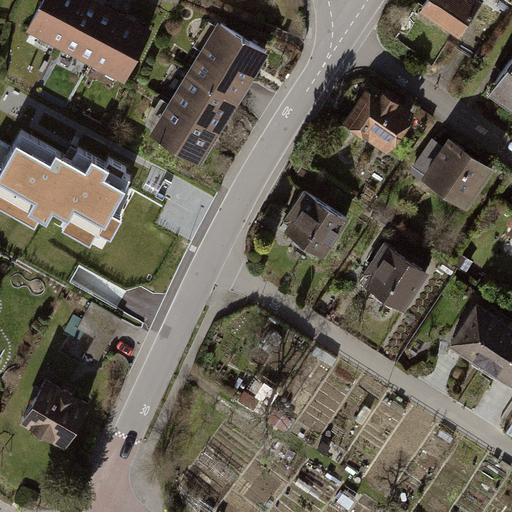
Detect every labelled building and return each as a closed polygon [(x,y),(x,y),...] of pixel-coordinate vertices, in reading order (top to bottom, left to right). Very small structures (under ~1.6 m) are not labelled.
[(91,0),(44,0),(28,31),(126,82),(152,32),(132,22),(109,10),(91,0)] [(486,16),(463,0),(435,0),(428,11),(469,40),(486,16)] [(276,56),(224,26),(157,136),(208,167),(221,147),(239,117),(257,86),(276,56)] [(511,71),(494,97),(511,109),(511,71)] [(420,114),(379,86),(351,127),(392,155),(420,114)] [(72,158),(23,130),(4,162),(0,159),(0,191),(47,218),(53,206),(110,238),(122,216),(111,210),(130,176),(124,173),(127,167),(109,157),(106,163),(78,147),(72,158)] [(505,166),(467,141),(437,185),(475,210),(505,166)] [(147,190),(120,250),(164,270),(191,209),(147,190)] [(350,223),(307,193),(282,230),(325,259),(350,223)] [(426,276),(385,248),(355,291),(397,319),(426,276)] [(483,371),(510,327),(473,304),(446,348),(483,371)] [(122,325),(93,309),(70,350),(99,366),(122,325)] [(511,328),(510,327),(483,371),(511,389),(511,328)] [(92,412),(47,384),(23,422),(68,450),(92,412)]
